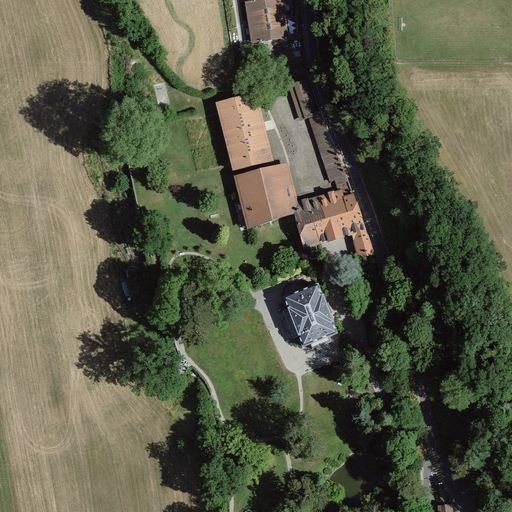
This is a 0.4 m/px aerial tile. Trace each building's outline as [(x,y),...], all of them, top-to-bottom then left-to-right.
[(283,0),(256,0),(243,2),(249,44),(289,38),(283,0)] [(345,55),(338,58),(341,65),(348,62),(345,55)] [(303,212),(295,213),(305,247),(356,234),(361,250),(373,247),(313,76),(289,83),(298,121),(310,119),(328,188),(300,197),(303,212)] [(256,92),(221,100),(251,224),(295,213),(303,212),(300,197),(290,158),(273,162),(264,125),(256,92)] [(322,283),(286,297),(304,343),(339,329),(322,283)]
